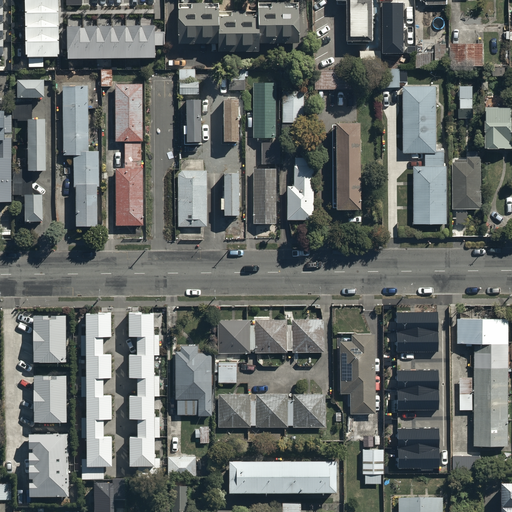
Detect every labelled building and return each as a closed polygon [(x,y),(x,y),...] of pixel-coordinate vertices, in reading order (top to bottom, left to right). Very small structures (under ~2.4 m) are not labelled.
[(58,59),(57,0),(26,0),(27,60),(30,60),(30,68),(44,68),(44,59),(58,59)] [(337,0),(338,0),(347,0),(347,40),(373,39),(372,0),(337,0)] [(296,42),(295,2),(255,3),(255,11),(217,11),(217,3),(177,4),(178,43),(216,43),(216,51),(256,50),(256,42),(296,42)] [(382,52),(404,52),(404,3),(382,3),(382,52)] [(155,28),(68,29),(68,59),(155,58),(155,47),(164,47),(164,32),(155,32),(155,28)] [(483,41),(450,42),(450,64),(483,63),(483,41)] [(446,42),(434,43),(434,63),(446,63),(446,42)] [(381,49),(360,49),(360,66),(381,66),(381,49)] [(415,50),(415,65),(433,65),(433,50),(415,50)] [(179,93),(199,93),(198,68),(178,68),(179,93)] [(399,87),(399,68),(381,68),(381,87),(399,87)] [(101,69),(101,84),(112,84),(112,69),(101,69)] [(314,69),(314,88),(355,88),(355,69),(314,69)] [(229,89),(244,89),(244,73),(229,73),(229,89)] [(16,92),(43,92),(43,74),(16,75),(16,92)] [(275,134),(275,79),(252,80),(252,135),(275,134)] [(114,140),(124,140),(124,166),(114,166),(115,223),(144,222),(143,166),(140,166),(140,140),(143,140),(142,82),(114,82),(114,140)] [(72,184),(74,184),(74,218),(97,218),(96,183),(98,183),(97,149),(87,149),(86,84),(62,84),(62,153),(72,153),(72,184)] [(446,164),(445,164),(445,149),(437,149),(436,84),(402,85),(403,152),(425,152),(425,165),(412,165),(413,222),(447,221),(446,164)] [(458,114),(473,114),(473,84),(458,84),(458,114)] [(282,121),(302,120),(302,88),(282,88),(282,121)] [(237,95),(222,95),(223,138),(238,137),(237,95)] [(199,96),(184,96),(184,139),(199,139),(199,96)] [(485,144),(511,143),(511,103),(485,103),(485,116),(482,116),(482,128),(485,128),(485,144)] [(0,195),(13,196),(12,137),(5,137),(5,133),(12,133),(12,116),(5,116),(5,105),(0,105),(0,137),(1,137),(1,150),(0,149),(0,195)] [(44,114),(26,114),(27,163),(27,165),(31,165),(45,165),(44,114)] [(335,204),(358,204),(357,119),(334,119),(335,204)] [(279,140),(261,140),(262,162),(280,162),(279,140)] [(286,217),(311,217),(310,163),(308,163),(308,156),(294,156),(294,164),(292,164),(293,184),(286,184),(286,217)] [(452,159),(452,206),(482,206),(481,159),(452,159)] [(276,166),(253,167),(254,221),(277,221),(276,166)] [(238,168),(224,168),(224,210),(238,210),(238,168)] [(178,224),(206,224),(206,169),(178,169),(178,224)] [(22,216),(40,216),(40,189),(22,190),(22,216)] [(153,312),(129,312),(129,334),(137,334),(137,354),(128,354),(128,375),(137,375),(137,394),(128,394),(128,417),(136,417),(136,434),(127,434),(127,462),(136,462),(136,476),(157,475),(157,457),(153,457),(153,436),(157,436),(157,416),(153,416),(153,395),(157,395),(157,375),(153,375),(153,353),(157,353),(157,334),(153,334),(153,312)] [(437,312),(397,313),(397,352),(438,352),(437,312)] [(34,314),(34,359),(65,359),(65,313),(34,314)] [(110,335),(110,313),(86,313),(86,335),(82,335),(82,354),(86,354),(86,376),(82,376),(82,396),(86,396),(86,416),(82,416),(82,437),(86,437),(86,458),(82,458),(82,476),(103,476),(103,463),(112,463),(112,435),(103,435),(103,417),(111,417),(111,395),(102,395),(102,376),(111,376),(111,354),(102,354),(102,335),(110,335)] [(249,318),(218,318),(218,352),(249,351),(249,318)] [(286,318),(256,318),(256,351),(286,351),(286,318)] [(323,318),(293,318),(293,350),(323,350),(323,318)] [(508,318),(507,318),(458,318),(459,341),(473,341),(473,441),(508,440),(508,318)] [(374,334),(351,334),(351,340),(342,340),(342,391),(351,391),(351,406),(374,406),(374,334)] [(181,348),(176,348),(176,395),(177,395),(178,412),(212,412),(212,349),(198,349),(198,342),(181,342),(181,348)] [(237,380),(236,361),(218,361),(218,364),(215,364),(215,370),(218,370),(218,381),(237,380)] [(438,370),(397,370),(398,409),(438,409),(438,370)] [(34,374),(35,419),(66,419),(65,373),(34,374)] [(472,376),(458,376),(458,407),(472,407),(472,376)] [(287,392),(256,392),(256,423),(287,423),(287,392)] [(324,392),(294,392),(294,425),(324,425),(324,392)] [(250,393),(218,393),(219,425),(250,424),(250,393)] [(212,426),(192,426),(192,440),(212,440),(212,426)] [(438,428),(398,428),(398,468),(438,467),(438,428)] [(30,493),(69,493),(68,430),(29,430),(29,444),(33,444),(33,448),(29,448),(29,474),(33,474),(33,478),(29,478),(30,493)] [(382,449),(364,449),(364,470),(382,470),(382,449)] [(480,455),(454,454),(453,471),(479,472),(480,455)] [(196,455),(168,455),(168,476),(196,476),(196,455)] [(334,461),(229,461),(229,492),(334,492),(334,461)] [(113,511),(114,501),(127,501),(126,479),(112,479),(112,483),(94,483),(94,511),(113,511)] [(0,482),(0,499),(11,500),(11,483),(0,482)] [(511,511),(511,483),(501,484),(501,511),(511,511)] [(187,484),(172,484),(172,511),(187,511),(187,484)] [(443,511),(444,497),(397,497),(397,511),(443,511)] [(301,511),(301,502),(282,502),(281,511),(301,511)]
